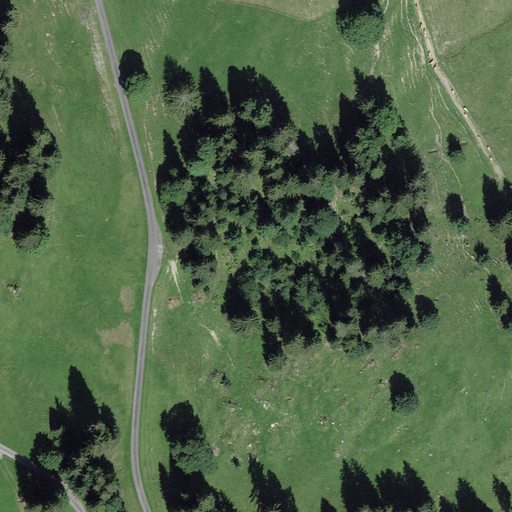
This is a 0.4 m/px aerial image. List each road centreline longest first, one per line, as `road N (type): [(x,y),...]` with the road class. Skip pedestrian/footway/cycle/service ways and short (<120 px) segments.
road 1 (track): [(149,511),(137,461),(154,235),(98,0)]
road 2 (track): [(511,190),(436,65),(418,0)]
